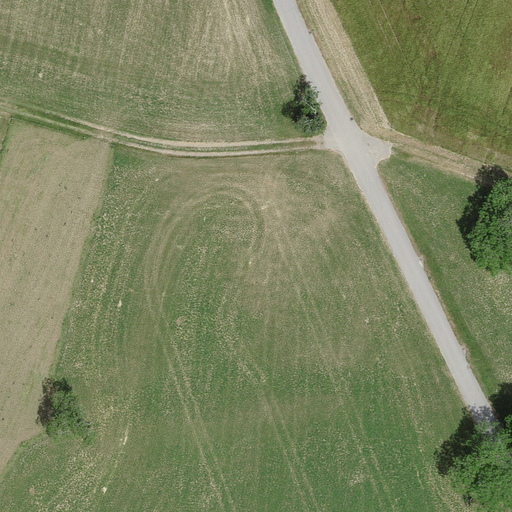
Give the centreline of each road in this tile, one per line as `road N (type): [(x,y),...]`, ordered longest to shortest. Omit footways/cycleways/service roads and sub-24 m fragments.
road 1 (track): [(0,105),(165,147),(395,148),(511,187)]
road 2 (tertiary): [(284,0),(511,466)]
